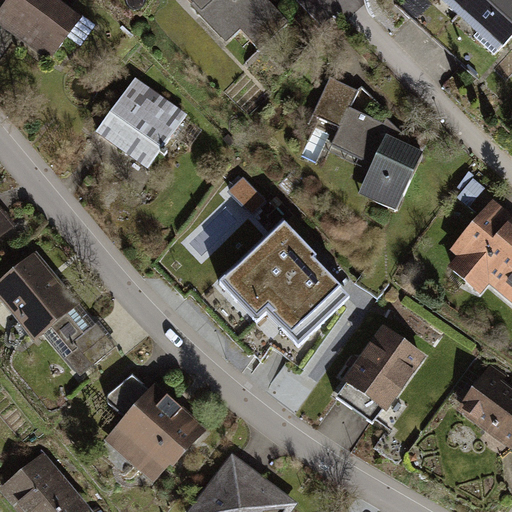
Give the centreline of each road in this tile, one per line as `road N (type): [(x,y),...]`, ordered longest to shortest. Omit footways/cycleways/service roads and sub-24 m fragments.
road 1 (residential): [(412,511),(330,463),(179,347),(0,137)]
road 2 (residential): [(334,0),(511,166)]
